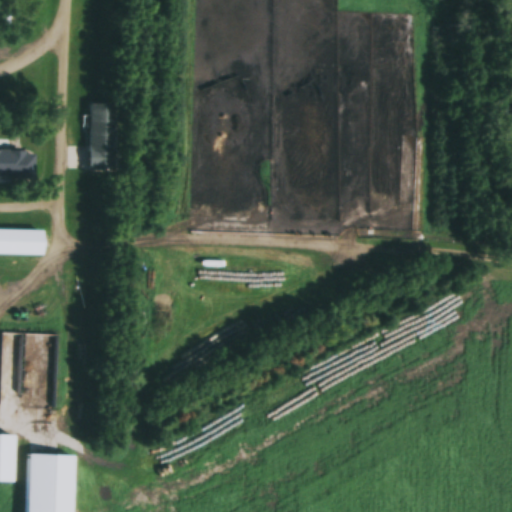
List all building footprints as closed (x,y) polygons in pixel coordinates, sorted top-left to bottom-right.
[(0,25),(8,25),(8,2),(0,1),(0,25)] [(113,173),(113,105),(88,105),(88,173),(113,173)] [(0,234),(0,258),(32,257),(31,233),(0,234)] [(0,379),(20,380),(20,391),(30,391),(30,403),(52,403),(53,336),(0,335),(0,379)] [(228,415),(233,425),(276,406),(271,396),(228,415)] [(0,483),(11,484),(12,436),(0,435),(0,483)] [(15,462),(11,511),(55,511),(58,465),(15,462)]
